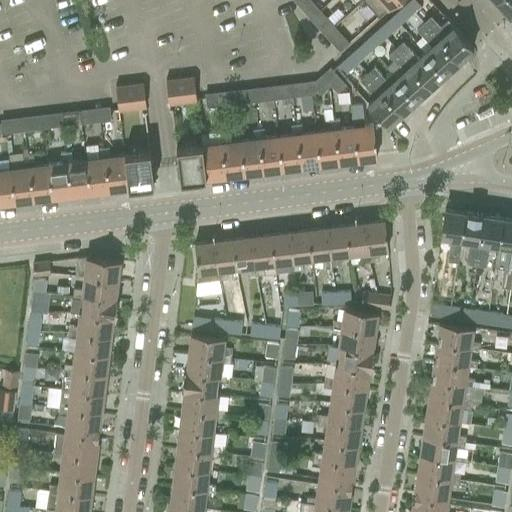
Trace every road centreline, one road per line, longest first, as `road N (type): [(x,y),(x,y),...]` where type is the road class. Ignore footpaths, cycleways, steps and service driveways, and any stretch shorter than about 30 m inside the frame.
road 1 (residential): [(380,511),(413,284),(402,182)]
road 2 (residential): [(127,511),(168,214)]
road 3 (unknown): [(221,45),(41,70),(22,69),(0,36)]
road 4 (tertiary): [(168,214),(402,182)]
road 5 (tertiary): [(0,235),(168,214)]
